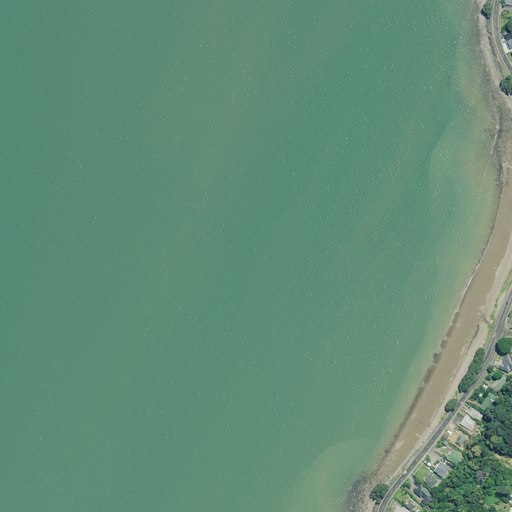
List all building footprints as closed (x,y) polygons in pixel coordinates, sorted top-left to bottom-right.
[(511,355),(506,353),(500,368),(509,372),(510,370),(511,371),(511,369),(511,354),(511,355)] [(508,379),(502,374),(491,385),(497,390),(500,387),(508,379)] [(498,397),(490,392),(480,407),(488,412),(498,397)] [(480,412),(473,407),(469,414),(480,420),(483,415),(479,413),(480,412)] [(470,416),(467,414),(459,426),(472,434),(473,433),(471,432),(474,427),(472,426),(474,423),(469,419),(470,416)] [(471,439),(462,434),(457,443),(465,448),(471,439)] [(463,457),(454,450),(448,458),(457,465),(463,457)] [(443,477),(449,470),(451,467),(442,461),(435,471),(443,477)] [(439,481),(431,473),(424,480),(432,488),(439,481)] [(436,497),(422,484),(415,491),(421,497),(422,495),(425,498),(420,503),(425,507),(431,500),(432,501),(436,497)] [(416,507),(417,505),(410,498),(405,503),(413,511),(417,508),(416,507)]
